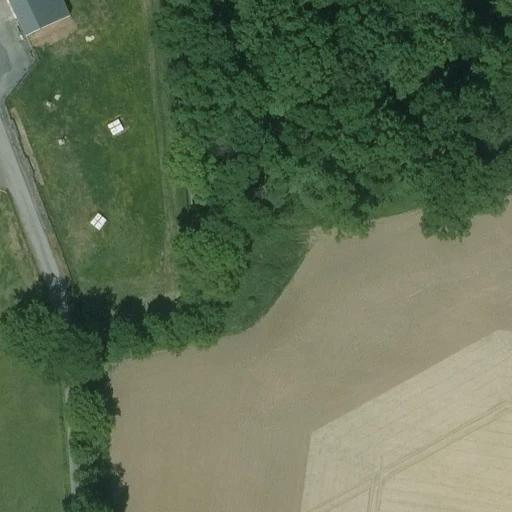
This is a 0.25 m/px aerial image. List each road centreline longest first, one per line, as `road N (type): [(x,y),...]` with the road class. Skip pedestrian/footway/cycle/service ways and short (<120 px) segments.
road 1 (track): [(0,147),(73,336)]
road 2 (track): [(73,336),(77,511)]
